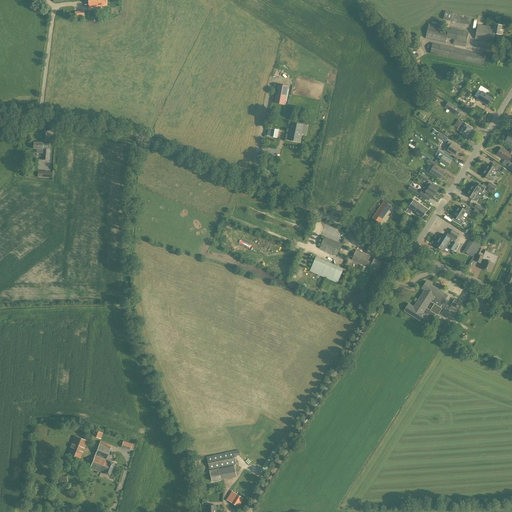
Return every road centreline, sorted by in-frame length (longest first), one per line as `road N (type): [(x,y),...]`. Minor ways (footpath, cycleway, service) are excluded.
road 1 (tertiary): [(410,253),(140,136),(0,115)]
road 2 (track): [(199,511),(131,312),(130,205),(140,136)]
road 3 (tertiary): [(247,511),(410,253)]
road 4 (tertiary): [(410,253),(511,91)]
